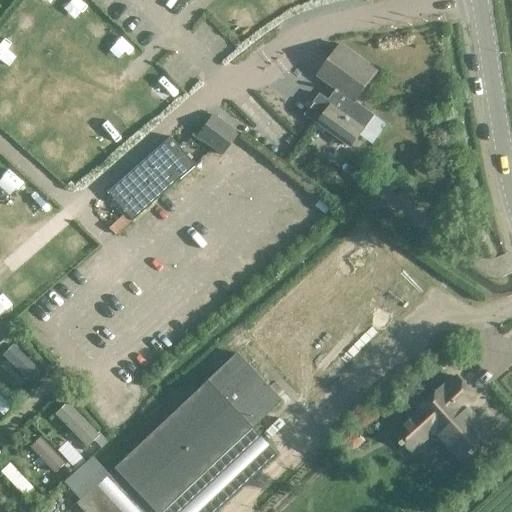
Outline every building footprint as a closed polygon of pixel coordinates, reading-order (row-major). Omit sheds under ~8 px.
[(350,147),(373,115),(354,101),(377,71),(341,45),(317,76),(336,89),(328,100),(320,94),(305,114),(350,147)] [(211,114),(196,136),(221,155),(237,133),(211,114)] [(169,136),(106,192),(131,220),(194,165),(169,136)] [(40,372),(11,345),(1,355),(30,382),(40,372)] [(444,384),(427,400),(419,392),(409,400),(417,409),(416,410),(418,412),(395,434),(401,440),(399,442),(403,446),(404,445),(410,451),(434,430),(467,466),(496,440),(465,407),(476,396),(458,377),(447,387),(444,384)] [(9,406),(0,396),(0,414),(0,415),(9,406)] [(98,436),(66,401),(53,413),(85,447),(98,436)] [(64,463),(39,436),(27,447),(52,474),(64,463)] [(31,487),(7,462),(0,468),(0,473),(22,496),(31,487)]
